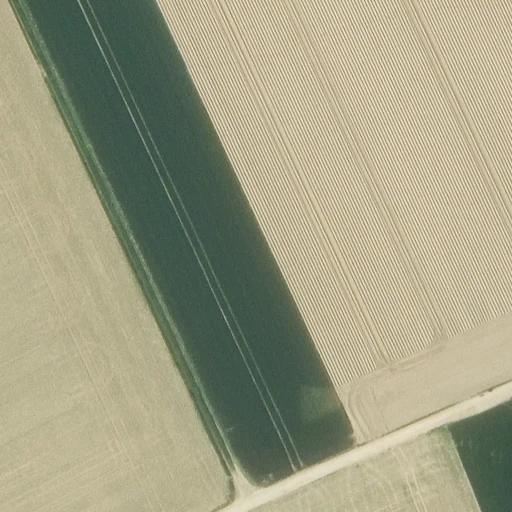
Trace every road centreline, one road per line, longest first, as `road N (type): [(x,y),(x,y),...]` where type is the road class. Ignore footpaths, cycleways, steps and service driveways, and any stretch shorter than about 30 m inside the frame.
road 1 (track): [(250,504),(16,0)]
road 2 (track): [(236,511),(511,392)]
